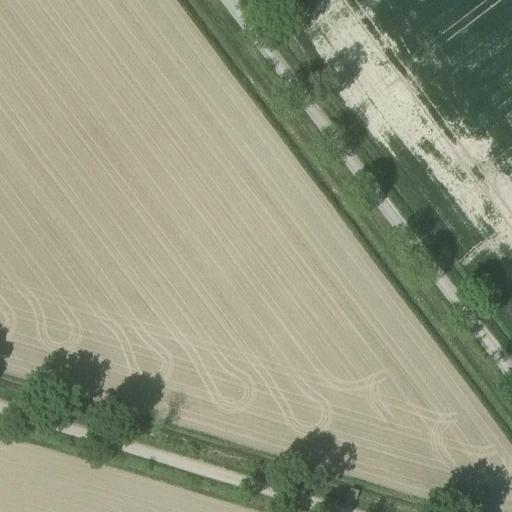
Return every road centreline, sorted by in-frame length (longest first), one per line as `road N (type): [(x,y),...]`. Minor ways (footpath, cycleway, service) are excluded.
road 1 (unclassified): [(511,374),(234,0)]
road 2 (unclassified): [(332,511),(0,413)]
